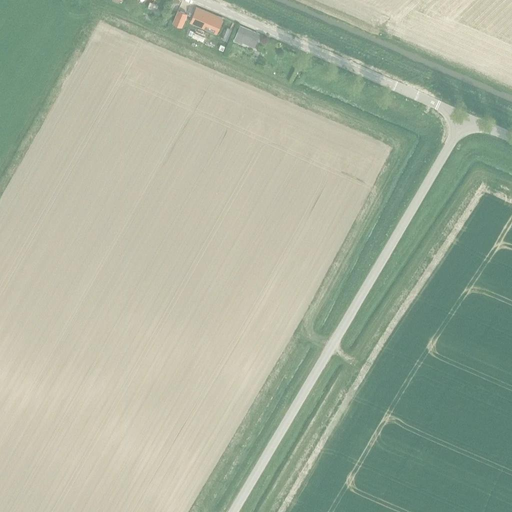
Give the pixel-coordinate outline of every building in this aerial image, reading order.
[(158,5),(150,1),(147,7),(156,11),(158,5)] [(192,17),(190,22),(202,27),(204,23),(217,28),(215,32),(216,33),(222,18),(196,7),(192,17)] [(173,22),(181,26),(187,14),(178,10),(173,22)] [(205,35),(207,30),(195,25),(193,30),(205,35)] [(259,34),(239,26),(233,39),(241,43),(242,41),(253,46),(259,34)] [(218,32),(214,39),(220,42),(223,35),(218,32)]
